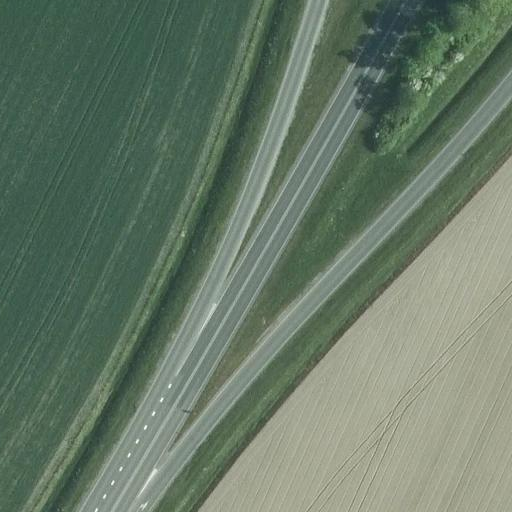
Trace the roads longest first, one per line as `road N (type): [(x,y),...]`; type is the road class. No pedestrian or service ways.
road 1 (trunk): [(110,511),(511,78)]
road 2 (trunk): [(187,386),(403,0)]
road 3 (trunk): [(315,0),(187,386)]
road 4 (trunk): [(109,511),(187,386)]
